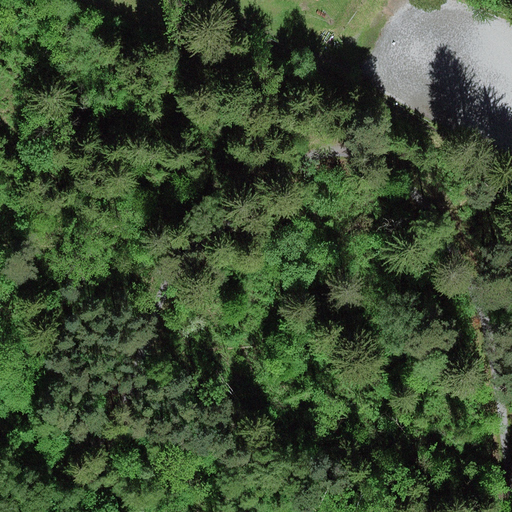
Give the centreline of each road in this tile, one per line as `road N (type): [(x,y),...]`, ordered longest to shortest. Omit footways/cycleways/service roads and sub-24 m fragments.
road 1 (track): [(226,198),(180,215),(114,224),(58,247),(0,242)]
road 2 (track): [(367,95),(176,0)]
